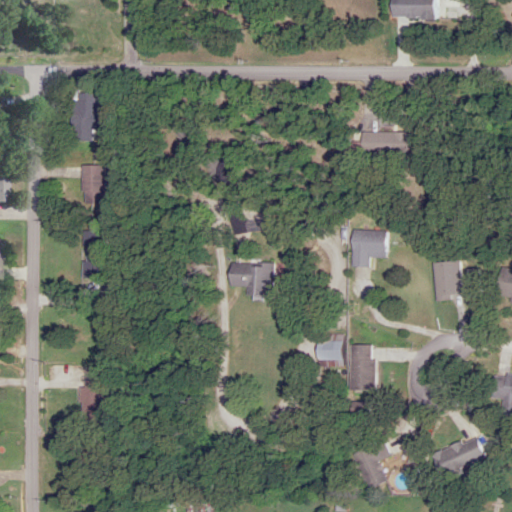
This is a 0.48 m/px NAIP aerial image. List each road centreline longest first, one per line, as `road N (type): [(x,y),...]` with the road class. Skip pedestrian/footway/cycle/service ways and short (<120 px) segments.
road 1 (residential): [(130,62),(511,66)]
road 2 (residential): [(37,511),(36,210)]
road 3 (residential): [(130,62),(61,62),(39,77),(36,210)]
road 4 (residential): [(511,346),(376,323),(363,278)]
